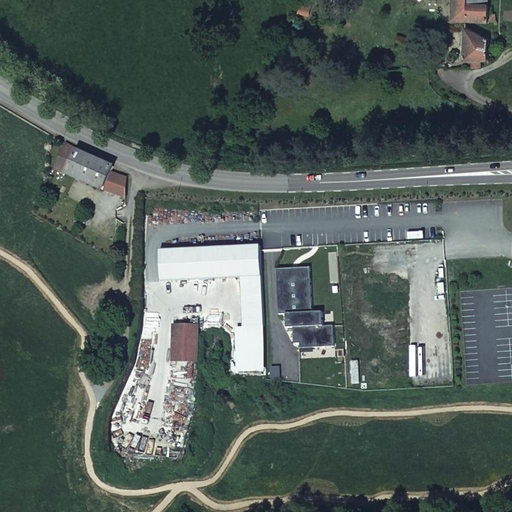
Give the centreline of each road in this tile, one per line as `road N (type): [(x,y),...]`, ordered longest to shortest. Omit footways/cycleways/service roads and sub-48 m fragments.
road 1 (primary): [(0,86),(79,134),(213,178),(324,183),(511,172)]
road 2 (track): [(141,160),(121,287),(119,361),(52,457)]
